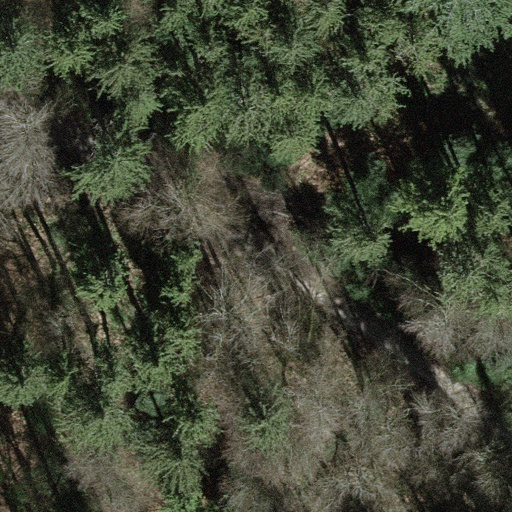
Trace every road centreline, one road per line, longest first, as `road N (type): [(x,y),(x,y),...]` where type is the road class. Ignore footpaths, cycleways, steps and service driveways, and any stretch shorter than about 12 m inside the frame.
road 1 (track): [(0,104),(181,194),(511,436)]
road 2 (track): [(181,194),(511,275)]
